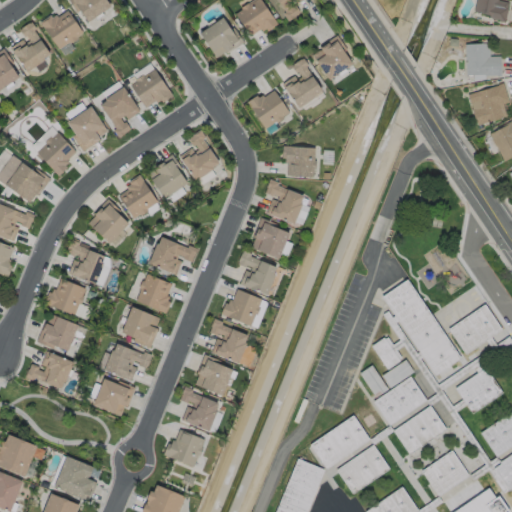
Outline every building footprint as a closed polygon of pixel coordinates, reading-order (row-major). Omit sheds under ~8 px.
[(103,0),(108,7),(85,23),(77,11),(74,13),(65,0),(103,0)] [(254,0),(236,13),(251,36),(275,21),(261,0),(254,0)] [(276,0),(285,12),(301,0),(276,0)] [(505,7),(502,22),(496,21),(496,20),(486,18),(487,15),(471,12),(473,0),(495,0),(505,2),(504,7),(505,7)] [(66,10),(81,33),(75,37),(76,39),(68,44),(67,42),(57,49),(38,22),(48,15),(50,17),(54,15),(56,17),(66,10)] [(200,32),(217,58),(241,42),(224,16),(200,32)] [(30,22),(34,29),(32,30),(48,54),(42,58),(43,60),(25,72),(8,48),(20,40),(23,43),(28,40),(25,36),(23,37),(18,30),(20,29),(19,28),(27,23),(30,22)] [(313,54),(329,79),(353,63),(338,39),(313,54)] [(487,42),(488,55),(499,55),(499,75),(495,75),(495,74),(483,75),(483,74),(464,74),(463,43),(487,42)] [(0,75),(12,66),(0,45),(0,75)] [(282,84),(299,107),(325,89),(309,65),(282,84)] [(152,69),(170,96),(160,103),(158,100),(154,103),(153,101),(143,108),(128,85),(134,81),(133,80),(141,75),(141,76),(152,69)] [(505,116),(475,125),(466,94),(496,85),(496,83),(501,82),(507,101),(501,103),(505,116)] [(138,111),(126,120),(123,115),(118,119),(121,123),(124,122),(128,129),(122,133),(123,134),(117,138),(111,130),(114,129),(98,105),(104,101),(103,99),(121,87),(138,111)] [(250,103),(265,128),(290,112),(275,88),(250,103)] [(106,131),(98,136),(98,135),(96,137),(98,140),(81,152),(70,137),(73,135),(65,123),(88,106),(106,131)] [(511,155),(502,160),(488,133),(501,126),(501,124),(509,120),(509,119),(511,117),(511,155)] [(201,138),(217,161),(211,165),(212,167),(194,179),(177,155),(190,147),(193,151),(197,148),(194,143),(192,145),(187,138),(192,134),(191,133),(198,128),(204,136),(201,138)] [(55,132),(74,152),(65,160),(67,162),(63,165),(65,167),(57,176),(34,152),(43,144),(42,142),(48,136),(50,138),(55,132)] [(282,146),(281,175),(313,176),(314,146),(282,146)] [(186,182),(163,197),(146,172),(155,166),(153,164),(170,152),(180,167),(177,169),(186,182)] [(20,162),(32,171),(34,168),(48,179),(36,196),(33,194),(27,203),(3,185),(20,162)] [(147,209),(139,214),(138,213),(132,217),(116,194),(126,187),(125,185),(129,183),(127,180),(137,173),(156,200),(146,207),(147,209)] [(278,185),(305,196),(294,223),(267,212),(278,185)] [(127,222),(108,242),(86,221),(94,213),(92,212),(106,197),(119,209),(116,212),(127,222)] [(0,203),(23,212),(24,210),(33,213),(30,220),(29,220),(27,227),(19,223),(20,221),(14,219),(12,224),(17,226),(12,239),(0,234),(0,203)] [(263,222),(290,234),(278,260),(251,248),(263,222)] [(160,235),(186,245),(187,243),(196,247),(193,254),(192,253),(190,260),(182,256),(183,254),(177,252),(175,257),(180,259),(175,273),(147,262),(155,241),(157,242),(160,235)] [(70,238),(78,241),(77,244),(103,255),(100,262),(101,262),(93,282),(66,271),(72,258),(77,260),(79,255),(74,253),(73,255),(65,252),(66,249),(65,249),(68,240),(69,240),(70,238)] [(15,247),(0,242),(0,273),(5,275),(15,247)] [(250,256),(278,267),(267,295),(239,284),(250,256)] [(145,272),(170,282),(165,293),(168,294),(166,299),(169,300),(164,311),(134,299),(139,287),(137,286),(140,279),(142,279),(145,272)] [(83,286),(80,294),(82,295),(79,303),(77,302),(73,314),(42,301),(47,290),(50,291),(52,287),(54,288),(58,277),(83,286)] [(408,279),(431,313),(461,358),(436,375),(383,296),(408,279)] [(237,289),(262,299),(251,327),(226,316),(237,289)] [(156,327),(148,346),(131,340),(133,336),(120,331),(130,305),(158,316),(154,326),(156,327)] [(486,305),(504,330),(468,356),(450,331),(486,305)] [(48,312),(76,323),(66,349),(53,344),(51,347),(35,340),(42,322),(44,323),(48,312)] [(221,325),(249,336),(238,363),(210,352),(221,325)] [(374,347),(388,370),(401,362),(386,339),(374,347)] [(115,341),(141,352),(142,350),(150,353),(149,356),(150,356),(147,363),(145,362),(143,366),(137,363),(138,361),(132,359),(130,363),(135,365),(129,379),(102,368),(110,348),(112,349),(115,341)] [(72,360),(64,381),(62,380),(59,387),(33,377),(32,379),(23,376),(26,367),(27,368),(29,362),(38,365),(36,368),(42,370),(44,365),(39,363),(44,349),(72,360)] [(207,358),(233,370),(221,396),(195,384),(207,358)] [(388,387),(413,372),(405,359),(380,375),(388,387)] [(359,372),(374,397),(386,389),(371,364),(359,372)] [(487,369),(457,389),(473,413),(503,393),(487,369)] [(102,376),(116,382),(117,379),(133,386),(126,405),(122,404),(121,406),(122,406),(119,414),(91,403),(102,376)] [(411,378),(375,402),(391,425),(426,401),(411,378)] [(190,391),(220,403),(208,432),(178,420),(190,391)] [(431,407),(394,431),(410,456),(447,431),(431,407)] [(511,414),(511,449),(499,459),(482,435),(511,414)] [(355,417),(370,440),(327,469),(312,446),(355,417)] [(179,429),(206,440),(194,469),(168,458),(179,429)] [(6,433),(35,444),(35,445),(43,448),(39,457),(31,454),(23,474),(0,464),(0,438),(3,439),(6,433)] [(375,447),(390,470),(353,495),(338,471),(375,447)] [(454,452),(471,476),(441,497),(425,473),(454,452)] [(91,466),(87,476),(86,476),(86,478),(95,482),(87,501),(52,486),(64,455),(91,466)] [(511,456),(496,468),(511,491),(511,456)] [(306,511),(322,468),(295,458),(274,511),(306,511)] [(0,499),(0,465),(17,473),(5,502),(0,499)] [(474,482),(491,507),(483,511),(449,511),(443,503),(474,482)] [(143,511),(155,484),(185,496),(178,511),(143,511)] [(368,511),(403,489),(419,511),(368,511)] [(40,511),(49,492),(78,504),(74,511),(40,511)]
